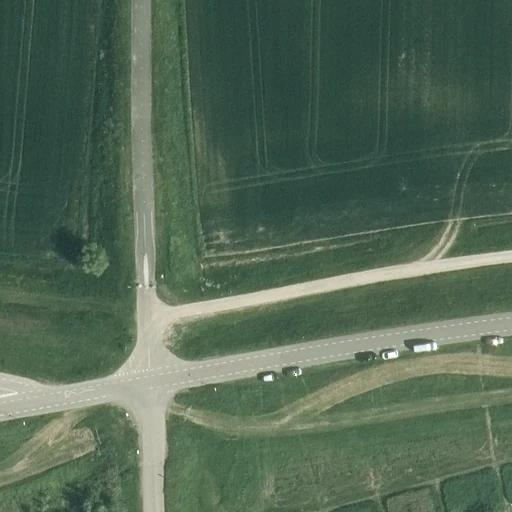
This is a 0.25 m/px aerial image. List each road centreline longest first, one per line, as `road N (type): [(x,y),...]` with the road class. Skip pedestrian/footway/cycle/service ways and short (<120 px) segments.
road 1 (unclassified): [(511,256),(148,315)]
road 2 (tertiary): [(511,323),(149,381)]
road 3 (track): [(511,395),(333,429),(151,422)]
road 4 (tertiary): [(19,403),(149,381)]
road 5 (tertiary): [(156,511),(149,381)]
